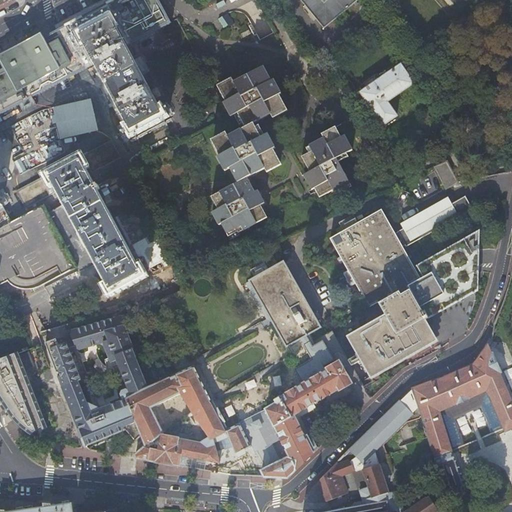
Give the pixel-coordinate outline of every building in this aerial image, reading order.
[(0,207),(2,206),(0,201),(0,113),(89,66),(96,63),(129,124),(124,126),(130,138),(168,117),(162,106),(157,108),(125,49),(157,31),(170,24),(157,0),(116,0),(114,2),(74,23),(69,26),(65,28),(22,50),(0,62),(0,207)] [(299,0),(324,29),(358,1),(356,0),(299,0)] [(413,84),(400,65),(360,92),(383,125),(397,116),(388,101),(413,84)] [(245,129),(254,124),(270,115),(273,119),(288,111),(279,96),(281,94),(276,85),(273,87),(270,82),(269,83),(261,68),(242,79),(244,81),(239,83),(235,85),(233,81),(218,89),(225,102),(223,103),(228,113),(232,111),(234,116),(237,114),(245,129)] [(254,124),(245,129),(228,137),(227,135),(212,144),(219,156),(218,158),(223,167),(226,165),(229,170),(230,169),(238,183),(247,178),(256,173),(255,170),(259,168),(263,166),(265,170),(280,163),(273,150),(275,149),(270,139),(267,141),(264,136),(261,138),(254,124)] [(341,138),(335,127),(321,135),(323,139),(309,146),(312,152),(302,158),(310,172),(307,174),(309,179),(307,180),(312,190),(315,189),(320,198),(333,191),(334,192),(351,184),(337,159),(353,150),(345,136),(341,138)] [(121,158),(111,140),(15,192),(25,209),(55,194),(51,188),(56,186),(66,204),(108,282),(103,285),(109,297),(146,276),(140,264),(136,266),(96,193),(101,190),(99,185),(94,188),(84,170),(88,168),(91,174),(121,158)] [(436,166),(447,189),(459,183),(449,161),(436,166)] [(249,182),(247,178),(238,183),(237,184),(229,188),(230,191),(222,195),(220,192),(211,197),(218,209),(212,212),(219,225),(221,224),(228,237),(238,232),(239,234),(267,218),(261,206),(265,204),(261,197),(258,191),(255,193),(249,182)] [(480,259),(480,231),(415,268),(404,250),(472,212),(465,199),(396,237),(382,210),(332,238),(349,269),(343,272),(351,286),(357,283),(371,308),(379,304),(386,316),(387,318),(350,339),(372,378),(437,341),(427,325),(429,324),(433,322),(441,317),(440,315),(452,305),(479,292),(480,259)] [(0,285),(7,282),(9,284),(12,287),(15,288),(18,289),(22,290),(23,289),(41,280),(44,285),(76,268),(53,224),(52,225),(51,224),(25,238),(20,228),(15,231),(11,223),(2,206),(0,207),(0,285)] [(44,206),(11,223),(15,231),(20,228),(25,238),(51,224),(52,225),(53,224),(44,206)] [(301,338),(305,336),(316,330),(302,305),(280,264),(276,266),(250,280),(270,316),(273,322),(285,346),(286,345),(291,355),(305,348),(305,346),(301,338)] [(44,285),(41,280),(23,289),(22,290),(24,290),(28,290),(30,290),(33,290),(37,288),(40,287),(44,285)] [(129,318),(129,316),(126,307),(117,310),(122,323),(131,347),(141,344),(129,318)] [(70,329),(69,326),(61,328),(63,332),(71,354),(106,341),(98,319),(70,329)] [(131,445),(140,436),(141,436),(137,427),(134,420),(126,399),(148,389),(135,359),(122,323),(107,330),(118,365),(129,392),(125,390),(121,391),(120,395),(121,397),(123,400),(110,405),(90,412),(77,382),(81,381),(80,380),(62,387),(84,446),(86,447),(93,444),(100,441),(124,430),(131,445)] [(62,334),(44,341),(62,387),(80,380),(80,379),(70,353),(62,334)] [(272,427),(274,427),(289,457),(261,472),(264,477),(287,479),(288,478),(313,454),(294,416),(338,390),(339,392),(360,379),(335,336),(326,340),(339,362),(326,370),(327,371),(302,385),(297,388),(278,399),(279,399),(275,401),(277,404),(265,410),(266,411),(264,413),(263,411),(255,416),(248,419),(244,413),(236,418),(240,425),(238,426),(237,425),(228,431),(224,423),(225,422),(218,409),(216,410),(212,401),(211,402),(194,367),(178,375),(177,372),(166,377),(164,371),(163,372),(154,376),(158,385),(148,389),(126,399),(134,420),(137,427),(141,436),(140,436),(144,448),(135,456),(136,457),(136,459),(178,467),(180,457),(220,464),(214,444),(221,441),(222,441),(229,438),(235,456),(251,448),(248,442),(250,441),(251,442),(258,439),(266,434),(274,430),(272,427)] [(297,388),(302,385),(298,377),(300,366),(307,362),(310,346),(309,345),(305,336),(301,338),(305,346),(305,348),(302,358),(295,362),(292,379),(297,388)] [(0,360),(18,354),(21,353),(16,340),(0,345),(0,360)] [(436,461),(451,452),(439,413),(457,405),(468,399),(482,393),(487,392),(489,396),(504,430),(505,432),(511,428),(511,404),(499,374),(501,374),(493,354),(491,355),(487,347),(472,366),(435,382),(435,380),(412,389),(429,441),(436,461)] [(19,356),(25,370),(34,367),(28,353),(19,356)] [(11,416),(18,423),(42,412),(34,394),(25,370),(19,356),(18,354),(0,360),(0,399),(6,408),(11,416)] [(290,377),(280,382),(284,391),(294,385),(290,377)] [(439,413),(451,452),(458,449),(448,416),(484,400),(497,433),(504,430),(489,396),(487,392),(482,393),(468,399),(457,405),(439,413)] [(417,414),(404,400),(334,465),(336,470),(364,464),(417,414)] [(233,406),(223,411),(227,420),(238,415),(233,406)] [(42,412),(18,423),(19,424),(28,432),(32,434),(47,424),(42,412)] [(428,447),(422,430),(417,431),(423,449),(428,447)] [(271,442),(266,434),(258,439),(262,446),(271,442)] [(451,452),(436,461),(437,468),(441,466),(441,468),(442,467),(444,472),(442,473),(443,475),(445,474),(447,478),(444,479),(445,481),(447,480),(448,485),(446,485),(447,487),(449,487),(450,489),(448,490),(448,492),(450,492),(453,492),(453,495),(455,495),(456,497),(461,496),(461,492),(463,491),(461,490),(462,487),(464,487),(464,486),(462,485),(461,483),(464,482),(463,480),(461,481),(459,477),(462,476),(461,474),(459,475),(457,470),(459,469),(459,467),(457,468),(455,463),(456,463),(456,462),(455,462),(452,456),(453,455),(452,454),(451,452)] [(336,470),(334,465),(318,482),(326,502),(346,494),(342,486),(343,486),(339,477),(336,470)] [(361,497),(362,502),(372,499),(391,494),(390,492),(388,493),(379,465),(369,468),(368,466),(362,467),(369,489),(360,492),(360,493),(361,495),(361,497)] [(372,499),(388,511),(394,511),(396,511),(437,511),(438,511),(429,499),(429,498),(426,499),(410,509),(405,511),(404,510),(392,494),(391,494),(372,499)] [(388,511),(372,499),(362,502),(354,504),(352,506),(351,506),(351,509),(341,511),(340,508),(339,509),(339,511),(331,511),(329,511),(329,510),(327,511),(313,511),(312,511),(311,511),(388,511)]
